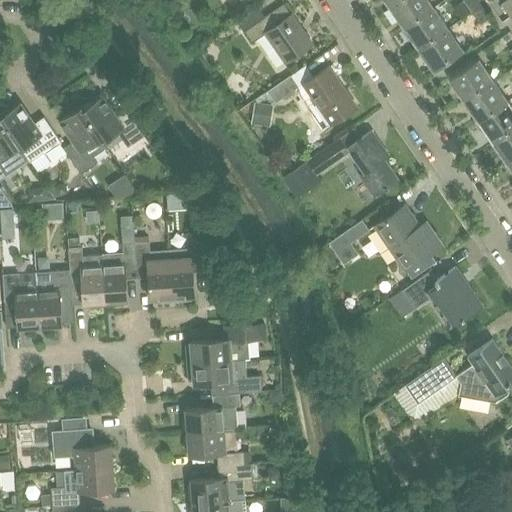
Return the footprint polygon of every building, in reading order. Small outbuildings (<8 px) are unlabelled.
[(398,0),(389,7),(404,27),(434,7),(428,0),(398,0)] [(477,0),(463,0),(471,11),(480,4),(477,0)] [(511,0),(504,0),(500,3),(510,17),(511,15),(511,0)] [(480,4),(471,11),(480,24),(489,18),(480,4)] [(292,13),(283,20),(275,8),(264,16),(257,6),(237,20),(251,42),(265,32),(285,61),(312,43),(292,13)] [(404,27),(418,47),(447,27),(434,7),(404,27)] [(447,27),(418,47),(433,70),(463,49),(447,27)] [(450,81),(462,100),(492,80),(478,59),(448,79),(450,81)] [(328,65),(303,82),(331,124),(356,107),(328,65)] [(298,88),(289,75),(267,91),(275,103),(298,88)] [(462,100),(476,121),(506,101),(492,80),(462,100)] [(125,108),(116,115),(101,95),(81,109),(103,140),(117,130),(127,145),(143,134),(125,108)] [(476,121),(491,142),(511,127),(511,109),(506,101),(476,121)] [(20,102),(0,114),(0,117),(19,145),(21,148),(31,162),(61,141),(44,116),(34,123),(20,102)] [(270,127),(272,106),(254,104),(251,124),(270,127)] [(58,119),(73,140),(63,147),(81,172),(97,162),(92,155),(106,145),(103,141),(101,137),(81,109),(78,105),(58,119)] [(0,178),(14,169),(4,154),(19,145),(0,117),(0,178)] [(511,127),(491,142),(505,164),(511,159),(511,127)] [(367,132),(361,136),(355,140),(347,145),(364,171),(362,173),(376,194),(399,178),(385,157),(389,155),(372,129),(367,132)] [(347,153),(343,148),(337,139),(309,158),(316,169),(319,173),(347,153)] [(292,171),(283,178),(282,178),(287,185),(289,188),(299,181),(292,171)] [(64,188),(60,186),(53,188),(56,197),(66,194),(64,188)] [(45,187),(28,189),(29,201),(53,199),(45,187)] [(190,198),(181,190),(174,198),(183,206),(190,198)] [(10,195),(6,198),(0,201),(0,205),(16,204),(10,195)] [(427,235),(405,204),(374,225),(405,270),(442,244),(432,231),(427,235)] [(17,207),(1,208),(2,221),(17,220),(17,207)] [(101,253),(101,255),(103,301),(126,299),(124,279),(136,278),(133,241),(132,216),(120,217),(122,252),(101,253)] [(328,242),(343,263),(358,253),(351,242),(369,229),(362,219),(328,242)] [(67,245),(79,245),(78,237),(66,237),(67,245)] [(188,249),(168,250),(171,297),(193,295),(191,266),(202,265),(200,237),(187,238),(188,249)] [(148,240),(133,241),(136,278),(147,278),(149,298),(171,297),(168,250),(149,252),(148,240)] [(81,245),(67,245),(68,268),(68,274),(80,273),(82,302),(103,301),(101,255),(81,256),(81,245)] [(457,267),(437,280),(431,271),(390,299),(399,312),(412,303),(416,307),(431,298),(450,326),(463,317),(465,319),(483,306),(457,267)] [(68,268),(35,271),(38,325),(60,324),(59,297),(69,296),(68,274),(68,268)] [(35,271),(1,273),(2,301),(14,300),(16,327),(38,325),(35,271)] [(226,337),(192,340),(194,362),(245,358),(249,358),(247,339),(265,337),(264,322),(225,325),(226,337)] [(455,372),(458,377),(459,379),(458,391),(494,397),(507,386),(508,381),(511,377),(511,374),(497,352),(500,350),(491,336),(466,353),(471,361),(455,372)] [(245,358),(194,362),(195,383),(228,380),(229,392),(211,394),(211,395),(240,392),(262,390),(261,375),(246,376),(245,358)] [(416,403),(435,390),(422,372),(404,384),(416,403)] [(269,390),(270,397),(274,401),(281,401),(280,389),(269,390)] [(212,407),(186,409),(187,432),(224,429),(236,429),(234,405),(241,404),(240,392),(211,395),(212,407)] [(108,443),(90,445),(88,427),(50,431),(52,456),(70,454),(73,457),(74,469),(110,465),(108,443)] [(279,442),(282,429),(270,427),(268,435),(272,441),(279,442)] [(224,429),(187,432),(189,455),(216,453),(217,466),(243,463),(242,450),(226,452),(224,429)] [(470,453),(477,463),(487,456),(480,446),(470,453)] [(0,468),(9,468),(8,456),(0,456),(0,468)] [(218,477),(191,479),(192,503),(230,500),(229,481),(253,479),(251,463),(243,463),(217,466),(218,477)] [(409,465),(403,463),(397,467),(395,473),(398,478),(405,480),(410,477),(412,471),(409,465)] [(50,494),(41,495),(42,506),(51,505),(79,503),(77,490),(112,487),(110,465),(74,469),(64,470),(65,485),(50,486),(50,494)] [(11,472),(0,472),(0,486),(0,492),(12,491),(11,472)] [(282,511),(294,509),(292,497),(280,499),(282,511)] [(230,500),(192,503),(192,511),(243,511),(242,499),(230,500)] [(79,511),(79,503),(51,505),(51,511),(106,511),(97,511),(79,511)]
